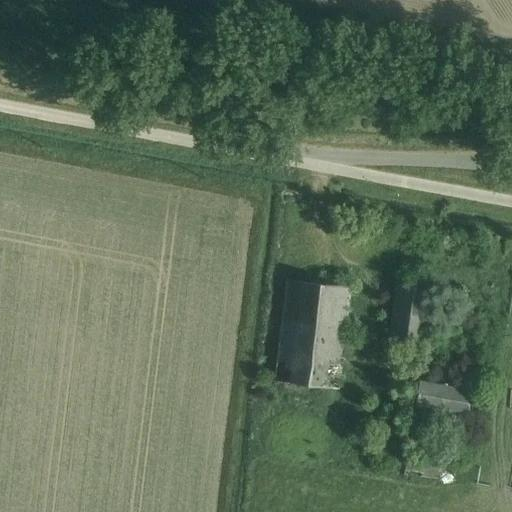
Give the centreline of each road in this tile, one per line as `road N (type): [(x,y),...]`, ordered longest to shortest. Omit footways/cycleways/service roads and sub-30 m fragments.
road 1 (unclassified): [(0,106),(301,162)]
road 2 (unclassified): [(511,202),(301,162)]
road 3 (unclassified): [(511,162),(301,162)]
